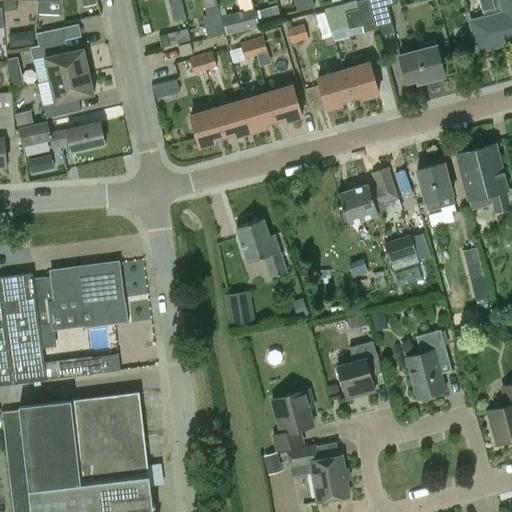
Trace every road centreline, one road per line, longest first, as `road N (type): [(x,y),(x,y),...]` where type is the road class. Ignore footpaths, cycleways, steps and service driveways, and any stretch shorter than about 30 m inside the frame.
road 1 (residential): [(156,195),(511,98)]
road 2 (unclassified): [(193,511),(156,195)]
road 3 (residential): [(381,509),(365,453),(375,436),(457,416),(474,427),(491,480)]
road 4 (residential): [(156,195),(114,0)]
road 5 (residential): [(0,205),(156,195)]
